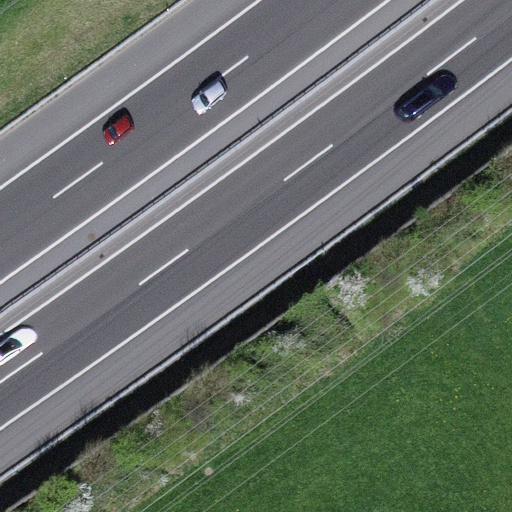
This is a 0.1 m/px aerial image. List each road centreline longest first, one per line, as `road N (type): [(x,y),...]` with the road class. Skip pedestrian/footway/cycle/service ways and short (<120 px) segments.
road 1 (motorway): [(0,400),(511,31)]
road 2 (motorway): [(298,0),(0,214)]
